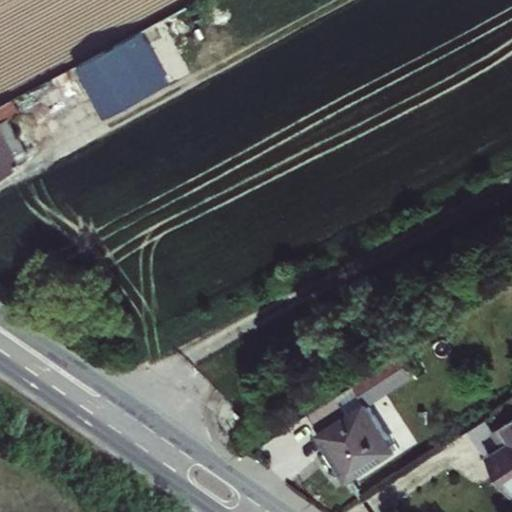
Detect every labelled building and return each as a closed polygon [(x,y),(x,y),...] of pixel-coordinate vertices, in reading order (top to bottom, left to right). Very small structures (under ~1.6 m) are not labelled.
[(139,37),(75,72),(103,124),(166,89),(139,37)] [(18,123),(7,108),(0,111),(0,177),(24,165),(5,131),(18,123)] [(407,353),(359,380),(372,403),(420,376),(407,353)] [(353,405),(333,418),(344,433),(363,421),(353,405)] [(394,467),(363,421),(344,433),(333,418),(305,436),(348,498),(394,467)] [(511,452),(496,463),(511,487),(511,452)]
